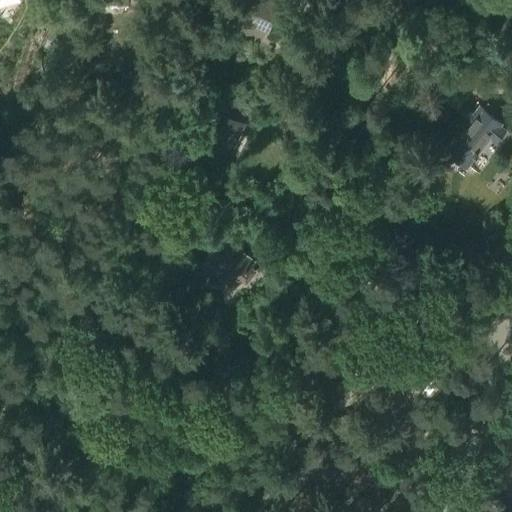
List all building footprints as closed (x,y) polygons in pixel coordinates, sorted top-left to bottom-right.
[(234,2),(228,17),(268,32),(279,3),(271,0),(237,0),(236,2),(234,2)] [(383,44),(368,79),(384,86),(387,80),(410,90),(413,82),(416,83),(418,78),(415,77),(419,69),(396,59),(400,51),(383,44)] [(463,93),(469,84),(459,78),(453,87),(463,93)] [(480,105),(446,146),(463,160),(471,150),(472,151),(475,148),(474,146),(497,119),(480,105)] [(216,111),(201,141),(225,152),(240,122),(216,111)] [(155,163),(159,152),(150,149),(145,147),(141,158),(145,160),(141,170),(151,174),(155,163)] [(217,232),(196,259),(229,285),(251,257),(231,241),(230,243),(217,232)]
